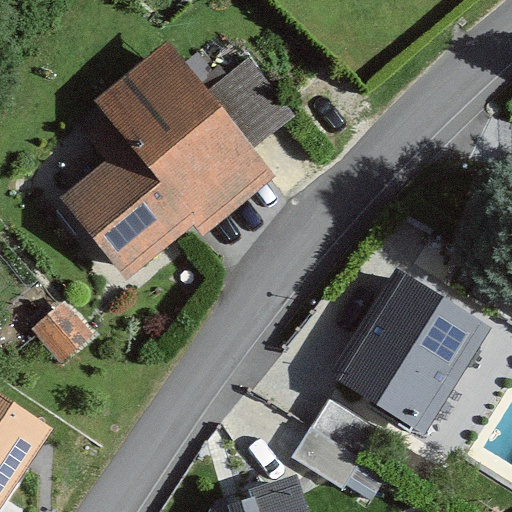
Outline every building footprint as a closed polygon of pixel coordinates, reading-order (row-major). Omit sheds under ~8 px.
[(204,78),(167,33),(87,100),(108,125),(90,140),(110,164),(68,199),(129,272),(192,220),(205,235),(276,175),(262,159),(312,118),(248,41),(204,78)] [(381,266),(320,374),(418,428),(478,320),(381,266)] [(65,299),(27,333),(62,371),(99,336),(65,299)] [(296,452),(355,487),(387,433),(329,398),(296,452)] [(0,501),(47,429),(0,400),(0,501)] [(298,511),(288,475),(205,499),(198,511),(298,511)]
